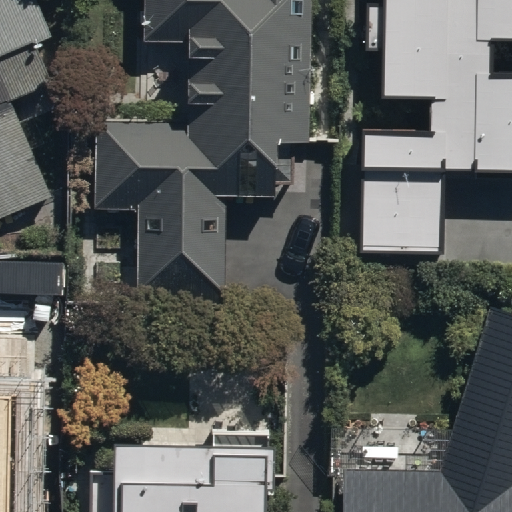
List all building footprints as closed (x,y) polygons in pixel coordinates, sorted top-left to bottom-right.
[(41,0),(0,0),(0,206),(50,185),(10,88),(50,71),(33,32),(52,24),(41,0)] [(305,128),(307,0),(143,0),(143,29),(183,30),(181,115),(95,113),(94,195),(138,196),(136,277),(223,279),(223,259),(233,259),(234,204),(222,204),(222,180),(274,181),(274,169),(290,169),(291,128),(305,128)] [(511,0),(478,0),(478,56),(363,56),(361,246),(457,247),(458,158),(511,158),(511,0)] [(0,511),(41,511),(45,286),(0,285),(0,511)] [(511,511),(511,298),(495,293),(437,457),(437,462),(353,460),(353,455),(341,455),(339,511),(511,511)] [(209,426),(111,424),(110,459),(86,458),(86,475),(72,475),(72,499),(86,499),(85,511),(265,511),(266,495),(270,495),(272,427),(265,427),(265,418),(209,417),(209,426)]
